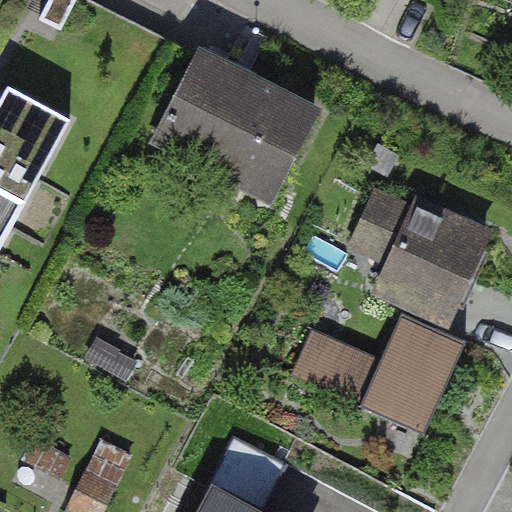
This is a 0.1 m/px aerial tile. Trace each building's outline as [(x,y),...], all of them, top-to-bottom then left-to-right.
[(322,103),(200,39),(150,135),(272,198),(322,103)] [(0,252),(71,119),(3,83),(0,88),(0,252)] [(488,237),(419,205),(416,212),(376,194),(359,232),(398,250),(381,288),(450,319),(488,237)] [(468,342),(403,313),(361,407),(426,436),(468,342)] [(97,511),(106,511),(133,453),(108,441),(79,504),(97,511)] [(254,511),(220,494),(210,511),(254,511)]
